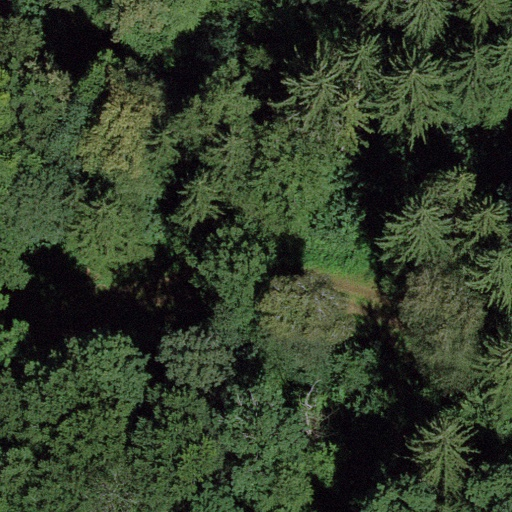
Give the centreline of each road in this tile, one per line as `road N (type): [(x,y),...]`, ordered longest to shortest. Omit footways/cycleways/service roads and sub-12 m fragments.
road 1 (track): [(0,356),(194,286),(344,289),(511,380)]
road 2 (track): [(344,289),(511,241)]
